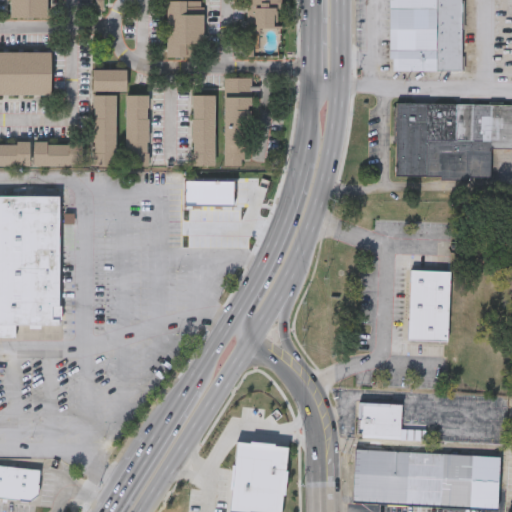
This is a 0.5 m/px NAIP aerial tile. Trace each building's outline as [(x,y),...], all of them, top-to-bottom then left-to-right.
[(9,15),(9,0),(46,0),(46,16),(9,15)] [(166,56),(166,0),(203,0),(203,56),(166,56)] [(280,0),(280,27),(255,27),(255,35),(244,35),(244,0),(280,0)] [(461,0),(461,71),(390,70),(390,0),(461,0)] [(51,94),(0,93),(0,50),(51,51),(51,94)] [(93,89),(93,68),(126,68),(126,89),(93,89)] [(224,163),(224,77),(250,77),(250,163),(224,163)] [(126,93),(148,93),(148,165),(126,165),(126,93)] [(192,93),(215,93),(215,165),(192,165),(192,93)] [(116,94),(115,164),(93,164),(94,94),(116,94)] [(511,103),(511,147),(490,147),(490,177),(394,176),(395,102),(511,103)] [(33,165),(33,141),(84,141),(84,165),(33,165)] [(30,165),(0,165),(0,142),(30,142),(30,165)] [(0,195),(59,196),(58,324),(15,324),(15,338),(0,338),(0,195)] [(448,270),(446,340),(406,339),(408,269),(448,270)] [(355,436),(355,401),(399,402),(399,423),(403,423),(403,436),(355,436)] [(236,442),(230,511),(242,511),(279,511),(285,446),(236,442)] [(492,454),(491,478),(495,479),(494,505),(350,499),(353,448),(492,454)] [(0,497),(0,464),(40,470),(37,495),(30,501),(0,497)] [(183,511),(264,511),(265,500),(184,496),(183,511)]
